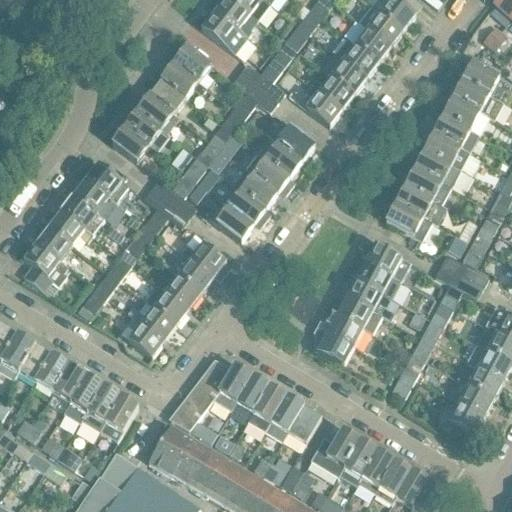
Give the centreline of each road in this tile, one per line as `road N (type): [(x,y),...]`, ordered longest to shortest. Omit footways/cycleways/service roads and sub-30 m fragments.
road 1 (residential): [(476,0),(219,333)]
road 2 (residential): [(491,498),(219,333)]
road 3 (residential): [(0,236),(73,140),(112,46),(149,0)]
road 4 (residential): [(219,333),(166,401),(0,300)]
